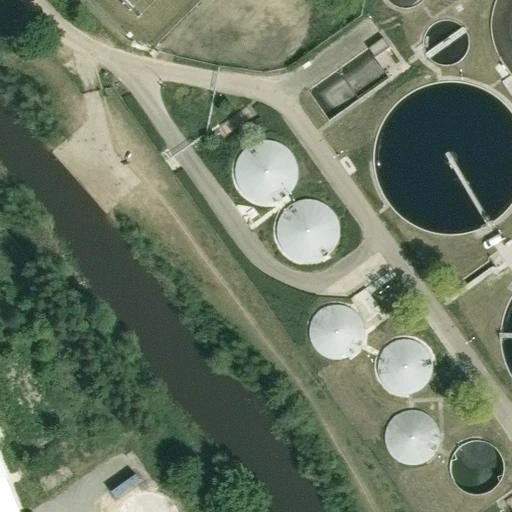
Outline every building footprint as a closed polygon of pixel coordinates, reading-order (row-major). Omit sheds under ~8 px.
[(389,47),(383,38),(368,49),(389,78),(398,71),(384,50),(389,47)] [(346,75),(318,93),(333,117),(362,98),(346,75)] [(376,293),(398,278),(390,266),(368,280),(376,293)] [(0,469),(15,501),(27,495),(10,460),(0,464),(0,469)] [(137,469),(106,482),(118,511),(178,511),(164,477),(144,485),(137,469)] [(0,497),(5,504),(12,499),(0,485),(0,497)]
